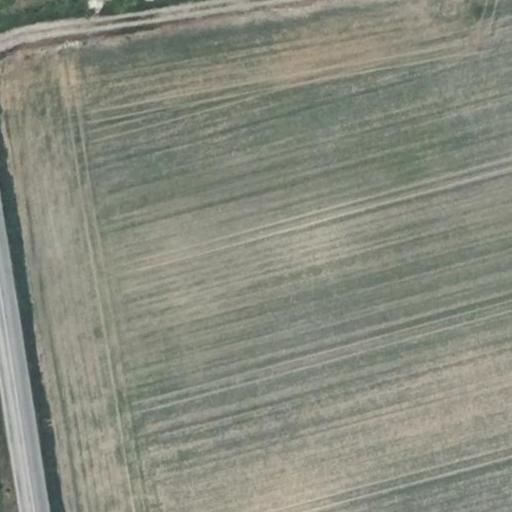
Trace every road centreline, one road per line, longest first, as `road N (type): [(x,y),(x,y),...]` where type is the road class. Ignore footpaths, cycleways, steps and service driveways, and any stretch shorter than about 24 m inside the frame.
road 1 (track): [(258,0),(0,41)]
road 2 (tertiary): [(33,511),(0,293)]
